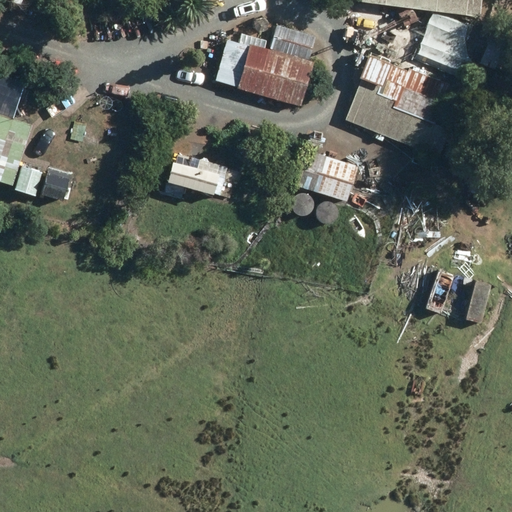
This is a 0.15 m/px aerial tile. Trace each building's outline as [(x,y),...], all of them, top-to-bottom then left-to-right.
[(382,0),(483,12),(484,0),(382,0)] [(218,78),(303,103),(316,61),(293,54),(298,36),(273,28),(268,48),(230,37),(218,78)] [(483,61),(499,67),(511,35),(511,33),(496,28),(483,61)] [(471,57),(422,37),(412,62),(461,81),(471,57)] [(396,104),(439,121),(454,82),(413,66),(412,69),(372,54),(364,74),(388,83),(385,93),(399,98),(396,104)] [(0,176),(16,181),(36,119),(0,107),(0,176)] [(297,181),(352,199),(363,163),(309,146),(297,181)] [(440,167),(453,169),(455,155),(442,153),(440,167)] [(223,169),(171,155),(163,187),(216,200),(223,169)] [(416,267),(384,257),(372,294),(403,304),(416,267)] [(455,279),(438,273),(424,310),(441,316),(455,279)] [(490,284),(474,280),(464,322),(480,326),(490,284)]
